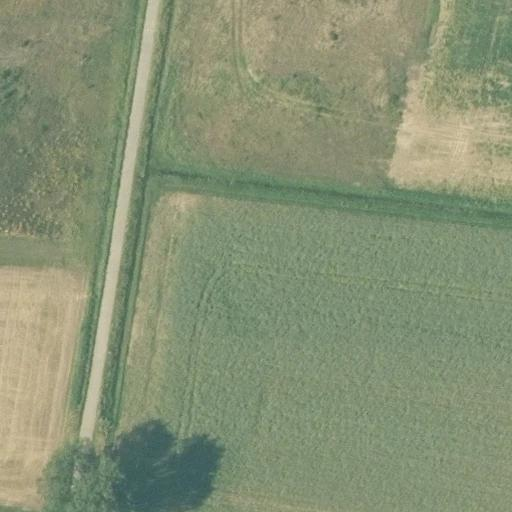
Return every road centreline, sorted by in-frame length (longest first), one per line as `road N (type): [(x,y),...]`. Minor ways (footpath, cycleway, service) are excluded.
road 1 (track): [(153,0),(123,203),(326,181),(511,148)]
road 2 (motorway): [(0,75),(260,46),(511,3)]
road 3 (unclassified): [(76,511),(123,203)]
road 4 (motorway): [(177,0),(0,21)]
road 5 (unclassified): [(0,215),(123,203)]
